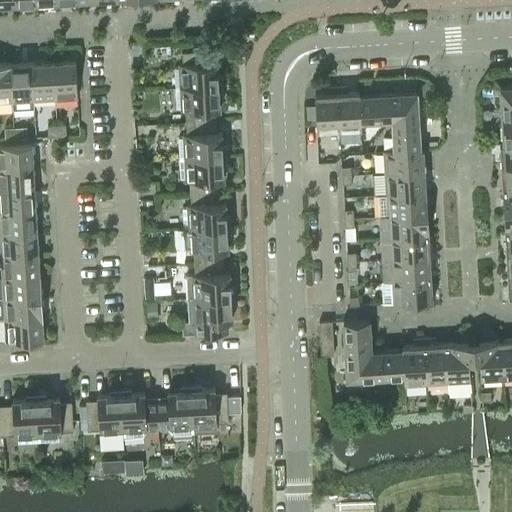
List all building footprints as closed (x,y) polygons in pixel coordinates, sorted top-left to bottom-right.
[(175,87),(221,84),(221,74),(218,74),(217,70),(217,61),(212,61),(207,61),(207,60),(206,51),(207,51),(207,49),(181,51),(182,63),(179,63),(179,66),(174,67),(175,87)] [(53,61),(55,98),(58,98),(58,97),(74,96),(74,97),(78,96),(76,59),(53,61)] [(55,98),(53,61),(31,62),(33,99),(36,99),(52,98),(55,98)] [(12,100),(10,62),(0,62),(0,100),(9,100),(9,101),(12,100)] [(33,99),(31,62),(11,63),(11,62),(10,62),(12,100),(15,100),(30,99),(33,99)] [(185,121),(211,120),(211,119),(210,119),(209,110),(210,110),(210,108),(214,108),(220,108),(219,99),(219,94),(222,94),(221,84),(175,87),(176,107),(181,107),(181,110),(185,110),(185,121)] [(336,131),(339,131),(336,84),(329,85),(330,92),(314,93),(315,104),(316,117),(317,133),(321,132),(336,131)] [(336,84),(339,131),(342,131),(358,130),(361,130),(358,90),(344,91),(343,84),(336,84)] [(511,84),(500,85),(511,96),(511,84)] [(511,96),(500,85),(503,142),(503,143),(511,142),(511,96)] [(392,118),(416,90),(359,94),(359,90),(358,90),(361,130),(362,130),(361,120),(392,118)] [(420,148),(420,147),(416,90),(392,118),(393,149),(384,149),(384,150),(420,148)] [(315,104),(306,105),(307,118),(316,117),(315,104)] [(211,121),(211,120),(185,121),(186,133),(183,133),(183,136),(178,137),(179,157),(225,154),(225,144),(222,144),(222,140),(221,140),(221,131),(216,131),(212,132),(212,130),(211,130),(210,121),(211,121)] [(65,123),(56,124),(57,136),(66,135),(65,123)] [(57,136),(56,124),(47,124),(48,136),(57,136)] [(22,126),(13,127),(14,138),(23,138),(22,126)] [(14,138),(13,127),(4,127),(5,139),(14,138)] [(339,152),(339,136),(319,137),(320,152),(339,152)] [(0,166),(33,165),(31,142),(0,144),(0,166)] [(511,142),(503,143),(503,142),(499,142),(501,165),(511,164),(511,142)] [(423,147),(420,147),(420,148),(384,150),(384,153),(385,168),(385,172),(425,169),(423,147)] [(190,192),(215,190),(215,189),(214,189),(214,180),(214,178),(219,178),(224,178),(223,169),(223,165),(226,164),(225,154),(179,157),(180,177),(185,177),(186,180),(189,180),(190,192)] [(511,164),(501,165),(502,186),(511,185),(511,164)] [(0,188),(34,186),(33,165),(0,166),(0,188)] [(342,174),(351,174),(350,165),(341,166),(342,174)] [(426,191),(425,169),(385,172),(385,175),(386,190),(386,193),(426,191)] [(351,182),(351,174),(342,174),(342,183),(351,182)] [(511,185),(502,186),(503,208),(511,207),(511,185)] [(0,209),(35,208),(34,186),(0,188),(0,209)] [(215,191),(215,190),(190,192),(190,203),(187,203),(187,207),(182,207),(183,227),(229,224),(229,214),(226,214),(226,210),(225,201),(220,201),(220,202),(216,202),(216,200),(215,200),(214,191),(215,191)] [(378,194),(379,215),(427,212),(426,191),(386,193),(378,194)] [(511,207),(503,208),(504,229),(511,228),(511,207)] [(0,231),(36,230),(35,208),(0,209),(0,231)] [(344,217),(353,217),(353,208),(344,209),(344,217)] [(429,234),(427,212),(379,215),(381,237),(429,234)] [(354,225),(353,217),(344,217),(345,226),(354,225)] [(219,260),(219,259),(218,259),(218,250),(219,250),(218,248),(223,248),(223,249),(228,248),(227,239),(227,235),(230,235),(229,224),(183,227),(184,247),(189,247),(190,250),(193,250),(194,262),(219,260)] [(38,251),(36,230),(0,231),(0,238),(1,251),(0,251),(1,254),(38,251)] [(381,237),(382,258),(430,255),(429,234),(381,237)] [(2,272),(2,275),(40,273),(40,272),(39,272),(38,251),(1,254),(1,257),(1,256),(2,272)] [(347,261),(356,260),(355,251),(346,252),(347,261)] [(431,277),(430,255),(382,258),(383,280),(391,279),(431,277)] [(219,262),(219,260),(194,262),(194,273),(191,274),(191,277),(186,277),(187,298),(234,295),(233,284),(230,285),(230,280),(229,271),(224,272),(220,272),(220,271),(219,271),(218,262),(219,262)] [(356,269),(356,260),(347,261),(348,269),(356,269)] [(41,294),(40,273),(2,275),(2,278),(3,294),(3,297),(41,294)] [(433,299),(431,277),(391,279),(391,282),(392,282),(393,297),(392,297),(393,302),(407,301),(420,300),(433,299)] [(4,315),(4,318),(43,316),(41,294),(3,297),(3,300),(4,300),(4,315)] [(234,295),(187,298),(189,320),(181,321),(182,333),(223,331),(223,319),(227,318),(227,319),(232,318),(231,309),(232,309),(231,305),(234,305),(234,295)] [(350,304),(359,304),(358,295),(349,296),(350,304)] [(43,317),(43,316),(4,318),(5,321),(6,337),(5,337),(6,341),(43,338),(42,317),(43,317)] [(343,319),(346,377),(371,349),(369,317),(343,319)] [(319,320),(321,354),(334,353),(332,319),(319,320)] [(417,343),(402,344),(405,384),(408,384),(408,383),(423,382),(423,383),(426,383),(423,335),(417,336),(417,343)] [(430,335),(423,335),(426,383),(429,383),(429,382),(445,381),(445,382),(448,381),(445,341),(431,342),(430,335)] [(511,337),(500,338),(503,378),(506,378),(511,377),(511,337)] [(500,338),(478,339),(479,356),(480,380),(484,379),(500,378),(503,378),(500,338)] [(479,356),(478,339),(472,340),(445,341),(448,381),(448,391),(471,390),(469,357),(474,357),(479,356)] [(404,384),(405,384),(402,344),(401,344),(402,348),(371,349),(346,377),(403,374),(404,384)] [(193,431),(191,385),(180,386),(181,389),(167,389),(168,395),(168,399),(167,399),(167,400),(158,400),(158,399),(156,399),(158,425),(169,424),(169,428),(173,427),(173,432),(193,431)] [(191,385),(193,431),(214,430),(213,425),(217,425),(216,422),(228,421),(227,395),(225,396),(216,397),(216,396),(215,396),(214,392),(215,392),(214,387),(201,387),(201,385),(191,385)] [(123,435),(120,389),(110,390),(110,393),(106,393),(97,394),(97,399),(98,399),(98,403),(96,403),(96,404),(87,404),(87,403),(86,404),(87,429),(99,428),(99,432),(103,432),(103,436),(123,435)] [(131,389),(120,389),(123,435),(143,434),(143,429),(146,429),(146,425),(158,425),(156,399),(155,399),(155,400),(146,401),(146,400),(144,400),(144,396),(144,391),(135,391),(131,391),(131,389)] [(490,390),(481,390),(482,399),(491,399),(490,390)] [(2,409),(1,409),(3,434),(14,433),(14,437),(18,437),(18,442),(38,440),(35,394),(25,395),(25,398),(12,399),(12,404),(13,404),(13,408),(11,408),(11,409),(2,409)] [(46,394),(35,394),(38,440),(58,439),(58,434),(62,434),(61,431),(73,430),(72,404),(70,404),(70,405),(61,406),(61,405),(59,405),(59,401),(60,401),(59,396),(46,396),(46,394)] [(471,409),(470,400),(462,401),(463,409),(471,409)] [(144,456),(104,456),(104,469),(144,468),(144,456)]
